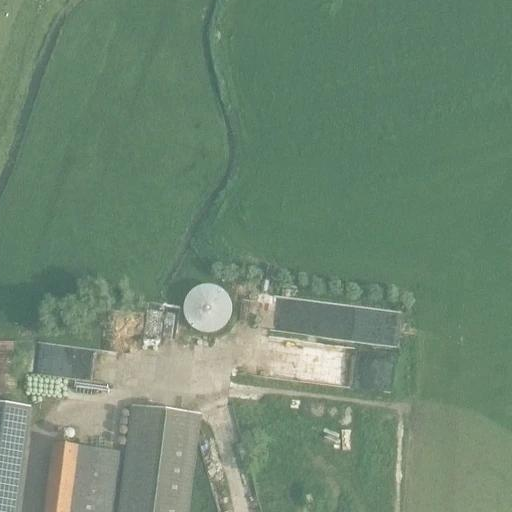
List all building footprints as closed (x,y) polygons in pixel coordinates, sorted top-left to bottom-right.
[(184,305),(184,310),(184,313),(186,321),(190,327),(194,331),(202,335),(209,336),(216,335),(222,332),(228,326),(231,318),(232,310),(231,304),(227,297),(222,291),(216,288),(208,286),(202,287),(197,289),(192,293),(188,298),(184,305)] [(0,345),(0,402),(16,401),(10,344),(0,345)] [(41,345),(40,371),(114,375),(115,348),(41,345)] [(393,391),(397,361),(265,347),(262,377),(393,391)] [(36,382),(34,395),(67,399),(69,387),(36,382)] [(0,406),(0,511),(17,511),(31,410),(0,406)] [(121,511),(186,511),(199,417),(134,409),(121,511)] [(112,511),(120,453),(55,445),(46,511),(112,511)]
